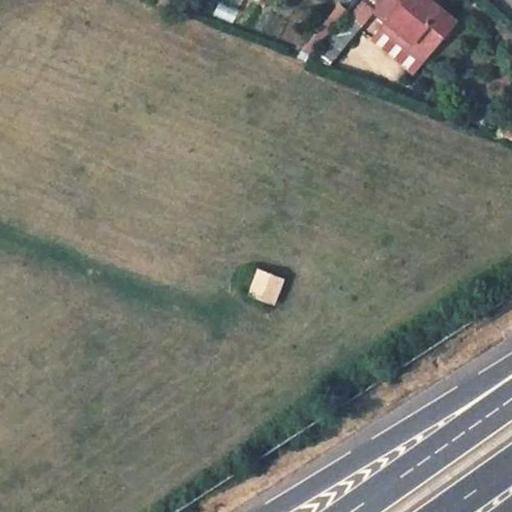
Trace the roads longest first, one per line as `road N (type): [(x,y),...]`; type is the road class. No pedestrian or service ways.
road 1 (motorway): [(511,374),(496,375),(267,511)]
road 2 (motorway): [(511,398),(350,511)]
